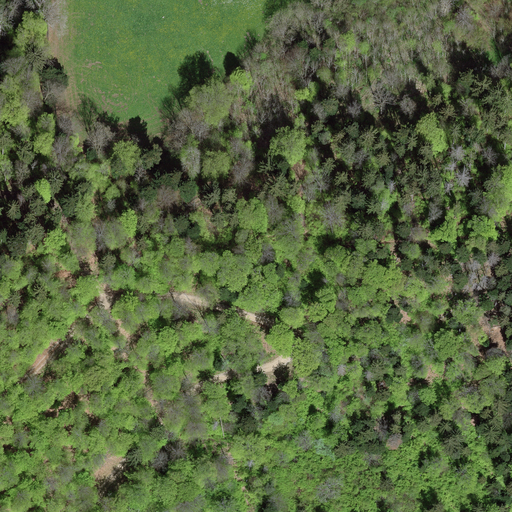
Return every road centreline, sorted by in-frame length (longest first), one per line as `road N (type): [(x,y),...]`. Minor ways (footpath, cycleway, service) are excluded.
road 1 (track): [(511,65),(321,124),(82,268)]
road 2 (track): [(0,195),(30,195),(57,207),(103,302),(142,294),(192,299),(288,329),(301,352),(293,363),(256,372)]
road 3 (track): [(511,371),(339,426),(172,440)]
road 4 (track): [(256,372),(185,395),(87,511)]
road 5 (track): [(103,302),(0,400)]
